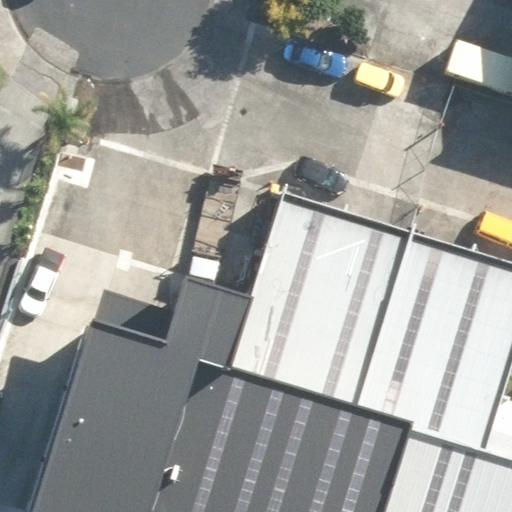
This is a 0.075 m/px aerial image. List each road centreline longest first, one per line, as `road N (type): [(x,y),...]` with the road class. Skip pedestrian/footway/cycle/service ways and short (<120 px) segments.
road 1 (unknown): [(65,69),(511,185)]
road 2 (unknown): [(65,69),(0,267)]
